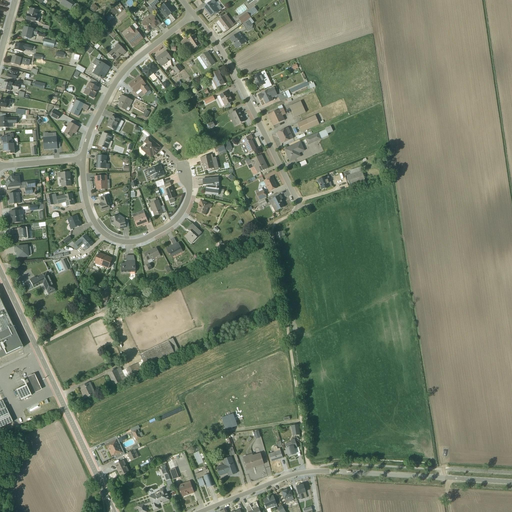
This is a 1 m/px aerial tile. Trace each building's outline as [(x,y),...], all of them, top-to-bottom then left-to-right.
[(69,0),(62,0),(59,4),(70,10),(71,8),(73,9),(76,5),(74,3),(69,0)] [(154,6),(159,2),(156,0),(151,0),(147,3),(150,7),(151,8),(154,6)] [(213,0),(212,0),(203,8),(211,17),(218,11),(214,5),(216,3),(213,0)] [(167,2),(160,8),(168,17),(174,12),(170,6),(170,5),(167,2)] [(147,9),(151,15),(141,22),(148,32),(159,23),(152,15),(154,13),(151,8),(150,7),(147,9)] [(38,18),(40,11),(30,9),(29,16),(27,16),(26,20),(38,23),(39,19),(38,18)] [(110,14),(105,18),(108,22),(113,18),(110,14)] [(239,20),(242,25),(251,19),(247,14),(239,20)] [(226,15),(215,23),(223,34),(234,26),(226,15)] [(251,19),(242,25),(248,33),(256,27),(251,19)] [(127,30),(130,33),(124,37),(132,48),(143,39),(132,26),(127,30)] [(24,39),(31,40),(32,35),(37,36),(38,30),(33,29),(33,30),(24,28),(22,37),(24,38),(24,39)] [(238,34),(229,39),(236,50),(247,43),(242,36),(240,37),(238,34)] [(193,50),(201,44),(198,40),(197,41),(193,36),(187,40),(186,39),(180,43),(184,48),(190,45),(193,50)] [(59,43),(44,40),(43,45),(58,49),(59,43)] [(14,51),(23,53),(23,50),(31,52),(33,47),(20,43),(20,44),(16,44),(14,51)] [(123,56),(126,53),(117,44),(114,47),(115,47),(107,55),(110,58),(111,57),(115,61),(121,54),(123,56)] [(166,51),(156,59),(162,67),(172,59),(166,51)] [(215,64),(207,52),(199,58),(206,69),(215,64)] [(30,62),(22,59),(13,57),(11,62),(11,64),(20,67),(20,64),(29,67),(30,62)] [(106,74),(110,68),(95,60),(92,65),(96,67),(92,73),(102,79),(105,74),(106,74)] [(151,63),(142,71),(148,79),(149,78),(151,80),(155,77),(153,74),(157,71),(151,63)] [(182,70),(178,64),(172,69),(176,74),(182,70)] [(9,70),(7,77),(17,80),(17,78),(24,80),(25,78),(28,79),(29,75),(9,70)] [(220,74),(218,70),(209,75),(216,88),(224,83),(219,74),(220,74)] [(261,73),(253,77),(256,83),(255,84),(257,88),(265,84),(262,79),(264,78),(261,73)] [(148,88),(139,77),(129,85),(135,94),(140,90),(144,95),(152,89),(149,87),(148,88)] [(170,86),(166,80),(161,84),(165,90),(170,86)] [(33,86),(44,89),(46,84),(35,81),(33,86)] [(307,84),(307,82),(290,90),(291,94),(306,87),(308,90),(315,87),(313,83),(312,83),(311,82),(307,84)] [(4,83),(3,87),(2,90),(11,92),(11,89),(18,91),(19,85),(8,83),(7,84),(4,83)] [(93,99),(99,88),(89,83),(83,94),(93,99)] [(280,102),(291,97),(288,91),(277,96),(273,88),(258,95),(260,99),(263,98),(264,100),(266,104),(273,101),(272,98),(277,96),(280,102)] [(217,97),(222,107),(232,102),(229,95),(228,96),(226,93),(217,97)] [(129,107),(133,101),(122,95),(119,100),(121,101),(117,107),(128,113),(130,108),(129,107)] [(3,101),(0,100),(0,107),(5,108),(6,104),(11,105),(11,101),(3,100),(3,101)] [(87,111),(89,107),(75,100),(73,104),(72,104),(67,112),(77,117),(82,109),(87,111)] [(300,101),(289,106),(294,118),(305,113),(300,101)] [(279,110),(268,115),(273,126),(285,120),(283,116),(286,114),(281,106),(278,107),(279,110)] [(61,113),(53,109),(49,116),(57,120),(61,113)] [(244,122),(238,111),(229,115),(234,126),(244,122)] [(204,121),(209,116),(206,113),(201,117),(204,121)] [(118,127),(121,121),(111,116),(109,120),(110,121),(107,127),(118,132),(120,128),(118,127)] [(315,116),(297,124),(301,133),(319,125),(315,116)] [(17,124),(17,118),(0,117),(0,128),(9,128),(9,124),(17,124)] [(215,127),(211,120),(206,122),(210,129),(215,127)] [(76,133),(79,128),(69,123),(63,134),(71,138),(74,132),(76,133)] [(325,130),(304,139),(307,145),(328,136),(327,134),(335,130),(333,126),(325,129),(325,130)] [(288,128),(277,133),(282,144),(293,139),(288,128)] [(4,138),(0,138),(1,146),(2,145),(14,145),(14,141),(12,141),(12,138),(13,138),(13,134),(8,135),(8,136),(3,136),(4,138)] [(112,137),(103,134),(98,146),(107,149),(112,137)] [(46,135),(44,135),(43,136),(44,151),(57,150),(56,137),(48,137),(48,136),(46,135)] [(256,149),(251,140),(253,139),(251,135),(249,136),(241,140),(243,144),(240,145),(245,155),(256,149)] [(144,142),(146,144),(141,151),(151,159),(161,148),(148,137),(144,142)] [(301,142),(284,150),(289,160),(290,162),(301,157),(299,154),(305,151),(301,142)] [(18,146),(18,144),(14,145),(2,145),(3,152),(6,152),(6,155),(15,154),(14,146),(18,146)] [(223,144),(214,148),(216,153),(217,153),(218,156),(226,153),(223,144)] [(97,161),(96,169),(109,170),(110,164),(106,164),(107,156),(96,155),(96,161),(97,161)] [(215,168),(211,155),(201,158),(204,171),(215,168)] [(264,162),(261,156),(248,163),(247,160),(243,162),(245,164),(246,163),(249,169),(253,167),(257,174),(266,169),(263,162),(264,162)] [(161,166),(143,172),(146,182),(164,175),(161,166)] [(343,174),(348,187),(365,181),(361,167),(343,174)] [(71,186),(69,172),(58,174),(59,178),(60,178),(61,187),(71,186)] [(5,182),(6,188),(21,186),(20,175),(10,176),(5,182)] [(107,181),(107,177),(95,177),(95,184),(96,184),(96,191),(109,190),(109,181),(107,181)] [(319,184),(322,190),(332,187),(328,177),(317,181),(318,184),(319,184)] [(203,185),(206,185),(206,188),(206,195),(218,196),(219,190),(219,183),(218,178),(202,180),(203,185)] [(277,188),(272,178),(261,183),(260,185),(261,187),(263,187),(265,186),(269,192),(277,188)] [(176,198),(171,188),(165,190),(167,196),(164,197),(165,201),(169,200),(170,204),(175,202),(174,199),(176,198)] [(257,202),(266,197),(263,191),(259,193),(258,190),(255,192),(257,196),(254,197),(257,202)] [(19,193),(8,194),(9,201),(8,201),(8,205),(20,204),(19,193)] [(71,194),(57,197),(56,194),(46,197),(48,207),(58,205),(58,204),(61,203),(62,207),(74,205),(71,194)] [(108,203),(111,203),(108,195),(99,198),(101,204),(99,204),(101,212),(110,209),(108,203)] [(281,195),(269,201),(275,212),(284,207),(281,200),(283,199),(281,195)] [(163,214),(158,201),(149,204),(152,212),(150,212),(152,218),(163,214)] [(212,206),(201,201),(196,212),(206,217),(209,208),(211,209),(212,206)] [(23,211),(9,212),(11,224),(20,222),(19,216),(23,215),(23,211)] [(132,215),(137,227),(143,224),(144,226),(149,224),(143,211),(132,215)] [(78,222),(76,216),(67,220),(71,230),(82,226),(80,221),(78,222)] [(120,216),(110,218),(111,225),(119,230),(126,228),(123,218),(120,216)] [(191,244),(199,236),(198,235),(200,233),(192,224),(187,230),(189,232),(184,238),(191,244)] [(12,234),(17,234),(17,235),(13,236),(14,240),(18,240),(18,241),(28,240),(27,229),(26,229),(26,228),(17,229),(11,230),(12,234)] [(93,244),(85,235),(72,247),(76,251),(78,249),(83,244),(85,246),(83,248),(85,251),(93,244)] [(66,245),(72,241),(69,236),(63,241),(66,245)] [(171,258),(183,252),(178,242),(176,243),(174,239),(170,241),(173,245),(166,249),(169,255),(169,254),(171,258)] [(15,248),(13,248),(14,254),(16,254),(17,258),(28,257),(30,256),(31,254),(30,247),(27,248),(27,246),(14,247),(15,248)] [(156,248),(144,254),(148,264),(146,265),(148,271),(152,269),(149,264),(153,262),(151,260),(156,257),(157,259),(161,257),(156,248)] [(112,259),(99,254),(95,264),(108,269),(112,259)] [(121,264),(121,273),(135,273),(135,261),(133,256),(126,256),(126,261),(125,262),(125,263),(121,264)] [(33,289),(43,284),(47,294),(55,290),(47,272),(29,280),(33,289)] [(0,358),(22,348),(0,301),(0,358)] [(172,340),(140,355),(143,361),(122,371),(120,368),(108,374),(113,386),(126,380),(126,379),(178,354),(172,340)] [(34,373),(27,376),(34,392),(41,388),(34,373)] [(91,383),(80,388),(85,398),(95,393),(91,383)] [(25,385),(15,390),(20,401),(30,396),(25,385)] [(0,428),(12,423),(2,401),(0,401),(0,428)] [(237,426),(233,414),(221,418),(226,430),(237,426)] [(142,439),(137,429),(131,432),(136,442),(142,439)] [(123,452),(117,440),(105,446),(111,457),(114,455),(114,457),(123,452)] [(292,445),(285,447),(288,457),(299,453),(294,440),(290,441),(292,445)] [(269,454),(271,462),(283,459),(280,449),(277,450),(276,446),(272,447),(274,453),(269,454)] [(136,449),(127,454),(131,461),(140,457),(136,449)] [(243,458),(247,470),(264,465),(261,453),(243,458)] [(225,465),(216,468),(219,477),(228,474),(228,476),(236,473),(230,457),(223,459),(225,465)] [(130,471),(124,460),(115,465),(120,476),(130,471)] [(169,501),(166,492),(170,491),(173,486),(171,480),(169,475),(165,464),(159,466),(160,468),(158,469),(161,478),(163,477),(165,482),(166,482),(167,486),(165,489),(163,488),(160,489),(159,492),(155,493),(154,494),(148,497),(150,502),(144,504),(144,506),(151,504),(153,510),(158,509),(157,505),(162,503),(169,501)] [(175,469),(169,471),(173,480),(178,478),(175,469)] [(213,486),(207,470),(195,474),(200,489),(205,487),(204,485),(206,485),(207,488),(213,486)] [(178,486),(182,498),(194,493),(190,481),(178,486)] [(303,485),(296,487),(300,500),(307,498),(303,485)] [(282,492),(281,492),(285,501),(289,500),(290,502),(292,501),(293,500),(290,492),(289,492),(288,489),(285,491),(285,490),(282,491),(282,492)] [(273,496),(262,500),(266,510),(267,510),(267,511),(271,511),(270,509),(275,507),(274,507),(277,506),(273,496)] [(249,506),(245,507),(246,511),(259,511),(256,503),(252,504),(254,507),(251,508),(249,506)]
